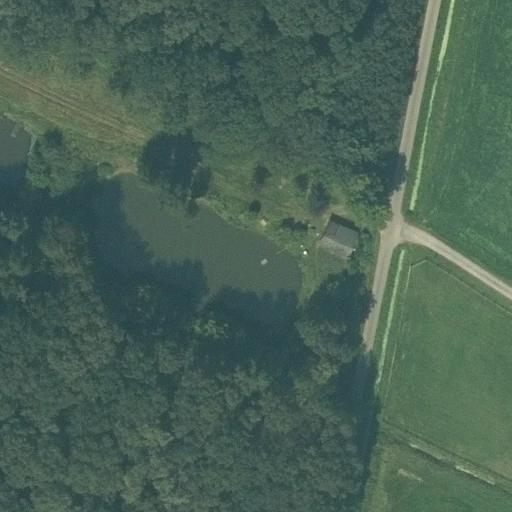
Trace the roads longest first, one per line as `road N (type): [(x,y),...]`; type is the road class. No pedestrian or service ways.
road 1 (unclassified): [(436,0),(338,511)]
road 2 (track): [(392,226),(356,168),(224,40)]
